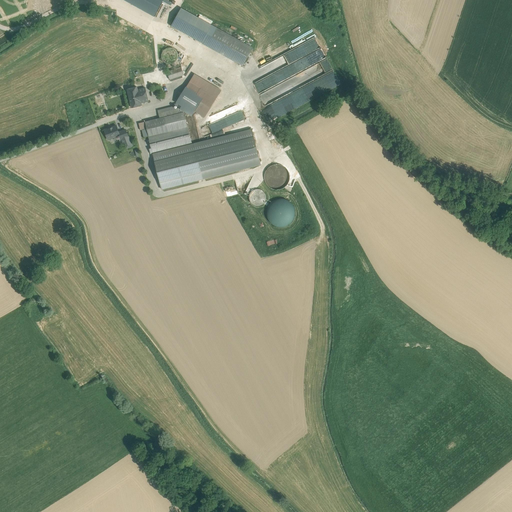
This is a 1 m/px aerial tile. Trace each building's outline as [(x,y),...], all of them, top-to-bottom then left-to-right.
[(172,4),(164,0),(123,0),(154,17),(163,2),(170,6),(172,4)] [(252,48),(181,8),(171,26),(243,66),(252,48)] [(293,26),(255,43),(258,50),(319,23),(315,14),(292,24),(293,26)] [(178,59),(178,56),(177,53),(176,50),(173,48),(170,48),(167,48),(164,50),(162,53),(162,56),(162,59),(164,62),(167,64),(170,64),(173,64),(176,62),(178,59)] [(181,67),(167,72),(170,80),(184,75),(181,67)] [(295,67),(256,84),(260,92),(267,89),(268,89),(270,88),(275,88),(279,86),(281,86),(281,84),(283,82),(284,83),(290,80),(292,80),(299,77),(299,73),(304,71),(296,71),(295,67)] [(194,75),(183,93),(201,103),(195,111),(204,116),(216,98),(217,99),(221,91),(194,75)] [(137,87),(127,89),(132,108),(142,105),(141,103),(149,101),(146,88),(138,90),(137,87)] [(201,103),(183,93),(178,101),(195,111),(201,103)] [(222,116),(227,114),(237,109),(235,105),(220,112),(222,116)] [(174,106),(158,110),(160,118),(184,112),(178,109),(174,109),(174,106)] [(246,111),(201,127),(203,134),(249,118),(246,111)] [(149,136),(187,127),(184,112),(160,118),(145,122),(149,136)] [(186,118),(188,125),(195,123),(193,116),(186,118)] [(149,136),(145,122),(139,124),(140,130),(142,130),(144,138),(149,136)] [(116,126),(105,130),(108,139),(118,136),(123,150),(133,147),(126,129),(119,132),(116,126)] [(187,127),(149,136),(153,153),(192,144),(187,127)] [(251,129),(153,154),(155,162),(252,136),(251,129)] [(252,136),(155,162),(162,189),(259,164),(252,136)] [(289,182),(290,177),(289,172),(286,168),(282,165),(277,164),(272,165),(268,168),(265,172),(264,177),(265,182),(268,186),(272,189),(277,190),(282,189),(286,186),(289,182)] [(252,201),(261,205),(265,192),(256,189),(253,197),(252,201)] [(293,218),(294,213),(293,208),(290,204),(286,202),(281,201),(276,202),(272,205),(269,209),(268,214),(269,218),(272,222),(276,225),(281,226),(286,225),(290,222),(293,218)]
